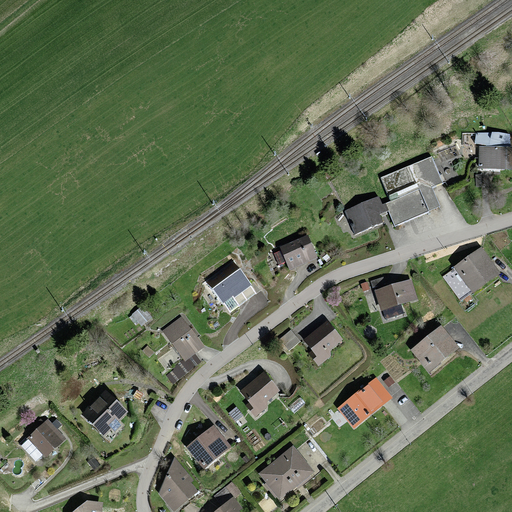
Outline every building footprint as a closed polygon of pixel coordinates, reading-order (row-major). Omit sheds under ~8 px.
[(511,150),(482,150),(481,172),(511,172),(511,150)] [(422,190),(432,213),(442,208),(435,191),(446,186),(434,159),(382,182),(391,203),(422,190)] [(391,215),(397,228),(432,213),(422,190),(391,203),(391,215)] [(346,213),(357,236),(385,225),(383,208),(380,200),(346,213)] [(283,248),(292,272),(319,262),(310,237),(283,248)] [(441,275),(454,294),(491,269),(478,250),(441,275)] [(210,284),(226,306),(252,287),(236,265),(210,284)] [(376,294),(383,315),(418,303),(412,282),(376,294)] [(133,315),(144,327),(153,320),(142,308),(133,315)] [(164,333),(174,347),(193,333),(183,319),(164,333)] [(315,362),(322,368),(331,360),(331,351),(344,340),(329,323),(306,343),(313,352),(319,359),(315,362)] [(413,354),(431,375),(461,351),(443,329),(413,354)] [(246,410),(257,420),(268,412),(268,404),(280,394),(264,375),(240,395),(251,407),(246,410)] [(376,380),(340,411),(356,431),(392,400),(376,380)] [(80,412),(98,432),(121,411),(103,391),(80,412)] [(32,435),(47,452),(65,435),(51,419),(32,435)] [(183,447),(196,465),(222,446),(209,428),(183,447)] [(260,476),(282,502),(318,471),(296,446),(260,476)] [(163,495),(174,511),(177,511),(200,494),(179,466),(163,495)] [(239,511),(231,502),(218,511),(239,511)] [(76,511),(98,511),(99,504),(89,503),(76,511)]
